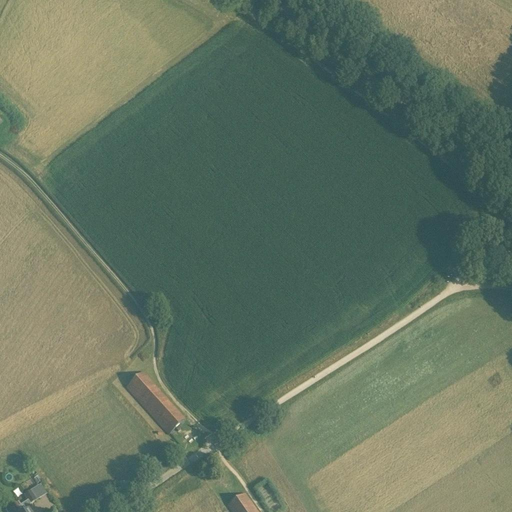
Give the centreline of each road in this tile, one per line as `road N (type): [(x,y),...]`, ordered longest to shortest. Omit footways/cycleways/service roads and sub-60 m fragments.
road 1 (track): [(286,0),(511,179)]
road 2 (unclassified): [(111,511),(211,445)]
